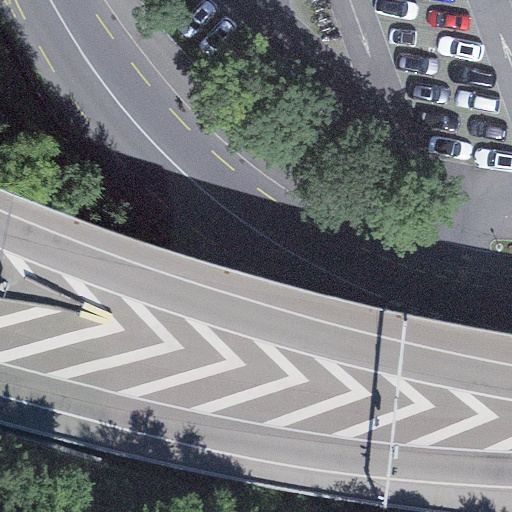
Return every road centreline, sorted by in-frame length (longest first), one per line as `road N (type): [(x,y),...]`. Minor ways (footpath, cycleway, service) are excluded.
road 1 (primary): [(45,0),(150,139),(239,215),(338,272),(393,293),(511,315)]
road 2 (motorway): [(511,359),(182,288),(0,229)]
road 3 (motorway): [(511,428),(308,405),(0,353)]
